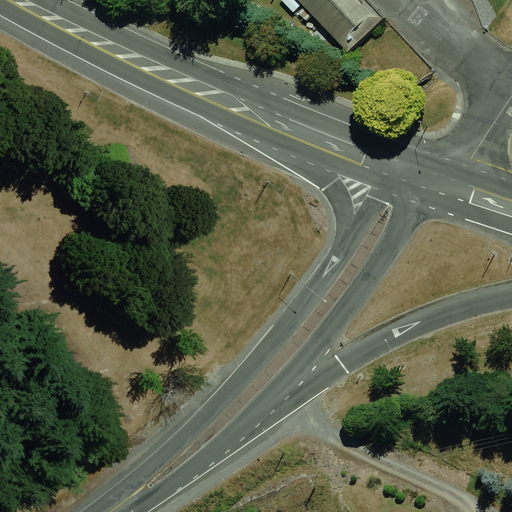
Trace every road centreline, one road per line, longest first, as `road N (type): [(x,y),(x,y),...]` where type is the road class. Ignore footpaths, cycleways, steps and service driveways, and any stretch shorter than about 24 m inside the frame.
road 1 (trunk): [(291,136),(7,0)]
road 2 (trunk): [(511,297),(456,308),(381,339),(225,421)]
road 3 (track): [(268,400),(488,511)]
road 4 (trunk): [(310,327),(345,223),(340,199),(291,136)]
road 5 (primary): [(432,180),(391,204),(310,327)]
road 6 (trunk): [(432,180),(291,136)]
road 7 (primary): [(225,421),(112,511)]
road 8 (primary): [(310,327),(225,421)]
